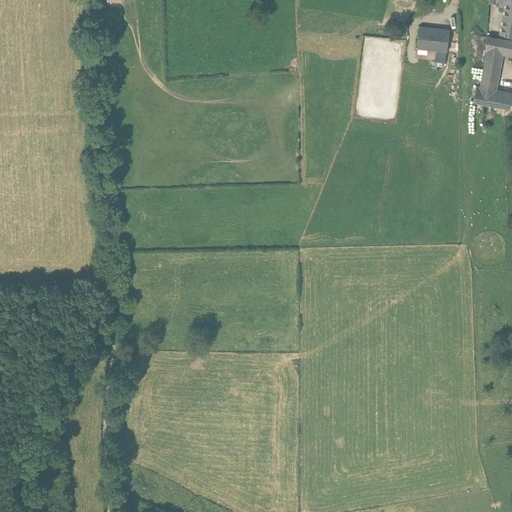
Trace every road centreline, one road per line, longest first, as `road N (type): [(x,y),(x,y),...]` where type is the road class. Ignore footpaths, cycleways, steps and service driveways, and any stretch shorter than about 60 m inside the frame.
road 1 (track): [(112,302),(92,0)]
road 2 (track): [(108,511),(112,302)]
road 3 (track): [(112,302),(69,379),(0,455)]
